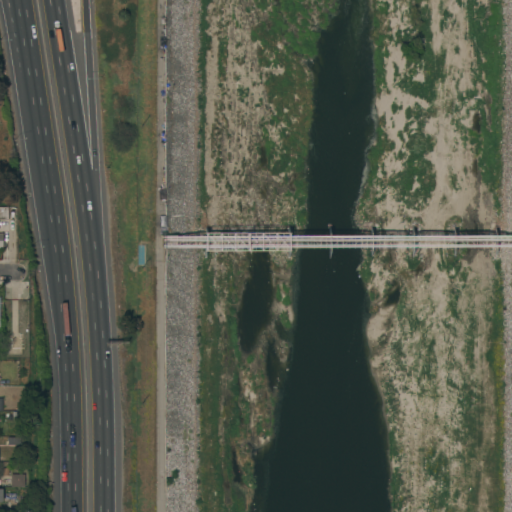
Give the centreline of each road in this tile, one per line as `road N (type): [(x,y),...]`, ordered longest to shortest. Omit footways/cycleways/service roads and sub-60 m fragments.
road 1 (motorway): [(43,140),(69,325),(73,511)]
road 2 (motorway): [(95,267),(56,0)]
road 3 (motorway): [(105,511),(95,267)]
road 4 (motorway): [(95,267),(86,29)]
road 5 (motorway): [(3,0),(43,140)]
road 6 (motorway): [(22,0),(43,140)]
